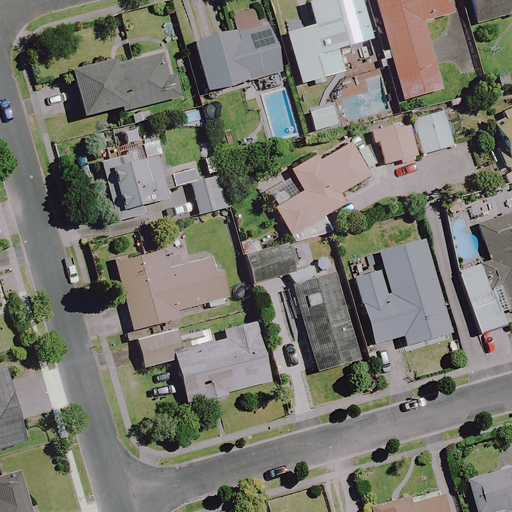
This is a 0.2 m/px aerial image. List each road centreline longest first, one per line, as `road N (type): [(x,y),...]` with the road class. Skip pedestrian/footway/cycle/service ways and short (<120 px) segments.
road 1 (residential): [(116,502),(0,89)]
road 2 (residential): [(116,502),(487,396)]
road 3 (residential): [(487,396),(419,179)]
